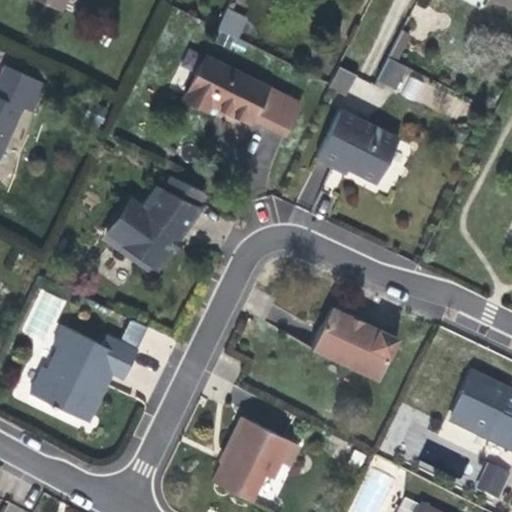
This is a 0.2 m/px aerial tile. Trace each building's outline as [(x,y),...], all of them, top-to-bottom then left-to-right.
[(41,0),(61,9),(65,0),(41,0)] [(217,28),(235,38),(245,19),(226,10),(217,28)] [(401,30),(387,57),(395,61),(409,34),(401,30)] [(284,134),(300,103),(205,55),(183,99),(207,111),(211,103),(220,108),(226,111),(249,122),(252,118),(284,134)] [(394,87),(405,66),(395,61),(387,57),(376,78),(394,87)] [(0,153),(22,107),(33,112),(46,84),(4,64),(0,73),(0,153)] [(344,92),(354,73),(338,65),(329,84),(344,92)] [(366,101),(374,87),(356,77),(348,91),(366,101)] [(339,109),(316,156),(337,167),(339,162),(348,167),(377,181),(398,138),(339,109)] [(397,141),(380,189),(391,193),(409,145),(397,141)] [(339,162),(337,167),(340,168),(346,171),(348,167),(339,162)] [(178,238),(198,209),(198,207),(198,206),(203,191),(170,176),(165,190),(162,190),(147,211),(142,207),(130,199),(107,232),(157,267),(171,247),(178,238)] [(162,190),(163,189),(157,186),(142,207),(147,211),(162,190)] [(103,237),(153,273),(157,267),(107,232),(103,237)] [(178,246),(182,241),(178,238),(171,247),(175,250),(178,246)] [(331,305),(311,348),(377,379),(397,337),(363,320),(331,305)] [(132,319),(126,332),(141,339),(147,326),(132,319)] [(42,366),(29,393),(67,411),(70,404),(91,414),(106,383),(102,381),(107,370),(111,372),(123,378),(137,350),(136,349),(121,342),(105,334),(101,344),(62,325),(53,344),(57,347),(47,368),(42,366)] [(121,342),(136,349),(141,339),(126,332),(121,342)] [(102,381),(106,383),(109,378),(111,372),(107,370),(102,381)] [(473,373),(450,420),(511,450),(511,401),(507,399),(510,391),(473,373)] [(88,421),(91,414),(70,404),(67,411),(88,421)] [(291,440),(240,415),(222,450),(226,452),(211,480),(250,500),(263,473),(272,478),(280,461),(291,440)] [(299,445),(291,440),(280,461),(289,466),(299,445)] [(482,493),(494,469),(489,466),(477,490),(482,493)] [(349,511),(374,511),(393,477),(372,467),(349,511)] [(494,499),(506,475),(494,469),(482,493),(494,499)] [(395,511),(414,511),(418,505),(403,497),(395,511)]
